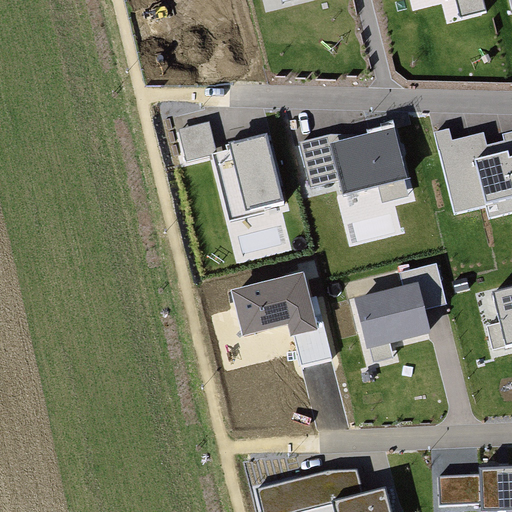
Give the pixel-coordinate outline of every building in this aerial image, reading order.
[(481,0),(443,0),(444,0),(454,0),(458,18),(484,12),(481,0)] [(213,121),(180,131),(188,161),(211,155),(229,222),(286,206),(267,138),(222,151),(213,121)] [(408,178),(394,126),(330,143),(344,195),(408,178)] [(511,140),(435,135),(451,206),(511,211),(511,140)] [(402,287),(353,298),(364,349),(433,334),(427,308),(445,304),(436,264),(399,272),(402,287)] [(318,328),(303,272),(230,290),(242,336),(288,324),(291,335),(318,328)] [(511,284),(487,290),(501,348),(511,345),(511,284)] [(480,474),(438,476),(440,503),(481,501),(481,511),(511,511),(511,464),(481,466),(480,474)] [(391,511),(386,489),(365,494),(358,470),(326,469),(256,490),(261,511),(304,511),(334,506),(335,511),(391,511)]
